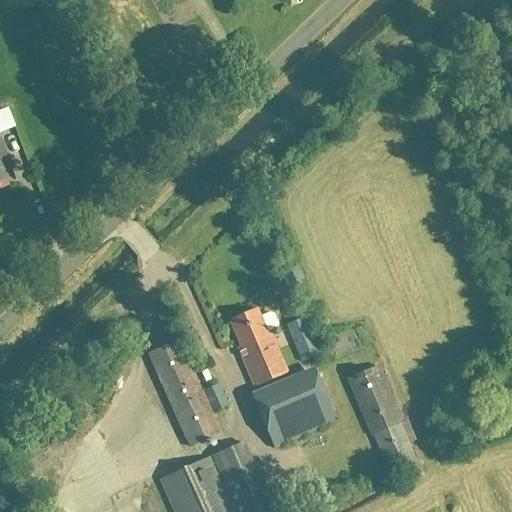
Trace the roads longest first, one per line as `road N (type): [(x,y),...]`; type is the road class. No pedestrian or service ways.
road 1 (unclassified): [(0,328),(334,0)]
road 2 (track): [(162,264),(428,0)]
road 3 (track): [(162,264),(0,423)]
